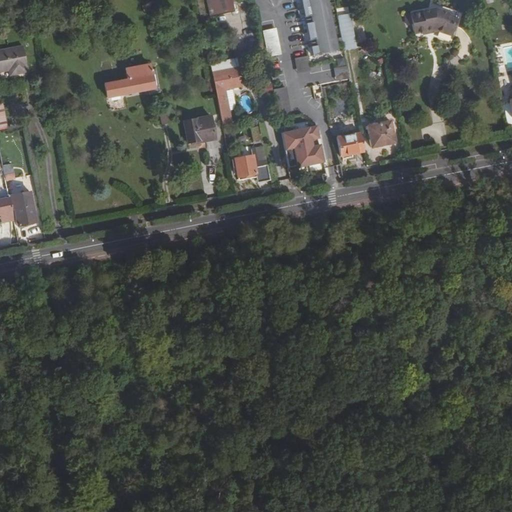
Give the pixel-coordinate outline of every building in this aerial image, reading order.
[(231,0),(207,0),(210,14),(233,10),(231,0)] [(318,54),(307,0),(301,0),(312,55),(318,54)] [(307,0),(318,54),(337,50),(327,0),(307,0)] [(433,29),(434,32),(438,31),(451,36),(457,19),(447,15),(448,12),(434,8),(404,14),(407,26),(412,25),(413,33),(419,32),(420,35),(427,33),(426,30),(433,29)] [(349,14),(337,16),(341,35),(353,33),(349,14)] [(261,36),(267,63),(279,60),(274,33),(261,36)] [(356,47),(356,46),(353,33),(341,35),(344,49),(356,47)] [(23,46),(7,49),(12,75),(28,72),(23,46)] [(12,75),(7,49),(0,50),(0,72),(9,70),(10,75),(12,75)] [(312,55),(299,58),(302,72),(314,70),(314,66),(312,55)] [(333,62),(314,66),(314,70),(315,73),(335,68),(333,62)] [(128,79),(104,83),(106,97),(149,89),(150,93),(159,91),(154,68),(151,69),(150,63),(125,67),(128,79)] [(335,68),(338,83),(350,81),(347,66),(335,68)] [(238,67),(212,73),(214,81),(216,94),(222,124),(232,122),(226,89),(242,86),(238,67)] [(273,93),(278,117),(291,115),(286,90),(273,93)] [(0,129),(9,127),(2,102),(0,102),(0,129)] [(168,123),(165,110),(159,111),(162,124),(168,123)] [(197,118),(183,121),(187,142),(201,140),(202,142),(215,139),(210,114),(197,117),(197,118)] [(390,120),(367,125),(371,147),(395,142),(390,120)] [(293,148),(297,167),(324,161),(320,144),(316,144),(315,138),(319,137),(316,125),(281,132),(285,150),(293,148)] [(250,128),(253,144),(261,142),(258,126),(250,128)] [(341,156),(364,151),(360,131),(337,136),(341,156)] [(292,148),(285,150),(288,166),(296,165),(292,148)] [(270,180),(267,164),(255,166),(253,155),(234,159),(238,180),(247,179),(246,175),(255,174),(256,177),(257,183),(270,180)] [(12,165),(3,167),(5,180),(15,178),(12,165)] [(9,196),(9,198),(10,205),(14,205),(18,225),(36,221),(30,192),(9,196)] [(2,222),(13,219),(10,205),(9,198),(0,199),(0,214),(1,214),(2,222)]
